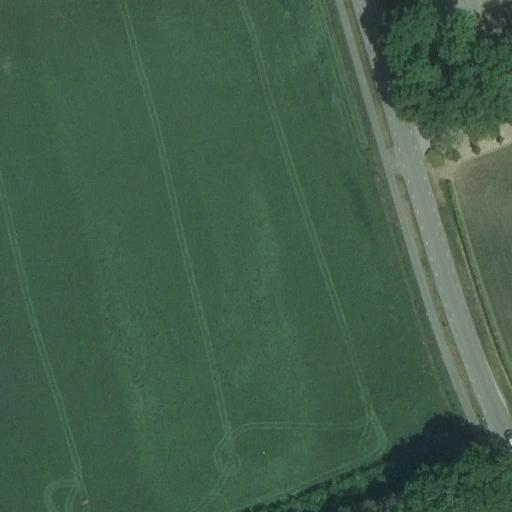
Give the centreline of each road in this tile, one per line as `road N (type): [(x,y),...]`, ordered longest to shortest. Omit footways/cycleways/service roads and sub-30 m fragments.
road 1 (tertiary): [(499,461),(461,380),(433,291),(359,0)]
road 2 (unclassified): [(372,511),(499,461)]
